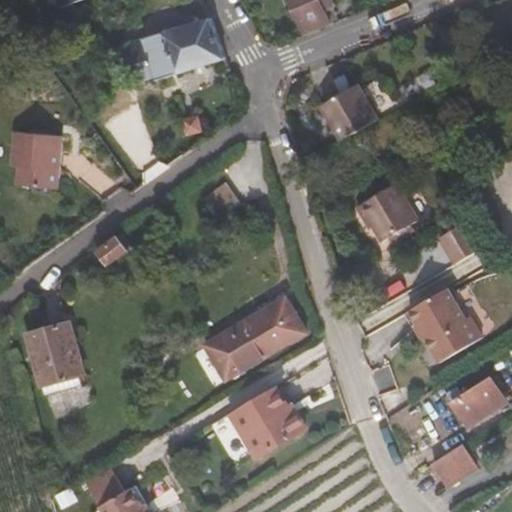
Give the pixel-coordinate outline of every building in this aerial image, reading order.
[(312,0),(299,5),(307,27),(332,18),(331,16),(328,7),(336,3),(337,3),(335,0),(312,0)] [(328,7),(331,16),(339,13),(336,3),(328,7)] [(158,71),(226,50),(211,10),(121,40),(128,64),(142,72),(157,68),(158,71)] [(324,98),(341,134),(379,114),(360,79),(324,98)] [(185,113),(188,127),(203,123),(199,109),(185,113)] [(23,162),(23,181),(60,182),(61,129),(18,128),(16,162),(23,162)] [(383,233),(405,220),(412,216),(392,179),(353,200),(361,215),(364,213),(376,236),(383,233)] [(239,201),(233,192),(211,206),(217,216),(239,201)] [(174,232),(202,224),(195,195),(166,202),(174,232)] [(449,253),(475,238),(460,212),(435,229),(449,253)] [(129,232),(121,220),(95,238),(102,249),(129,232)] [(408,227),(405,220),(383,233),(386,239),(408,227)] [(450,313),(433,282),(393,305),(422,356),(466,332),(455,312),(450,313)] [(296,328),(273,290),(192,337),(215,376),(296,328)] [(30,376),(74,368),(64,317),(20,325),(30,376)] [(76,378),(74,368),(30,376),(32,386),(76,378)] [(487,406),(469,380),(433,403),(452,430),(487,406)] [(222,406),(230,422),(268,399),(260,385),(222,406)] [(268,399),(230,422),(244,451),(289,426),(276,403),(271,406),(268,399)] [(445,480),(476,460),(463,440),(433,460),(445,480)] [(90,494),(94,502),(124,485),(119,478),(90,494)] [(124,485),(94,502),(99,511),(141,511),(132,493),(127,496),(124,485)]
